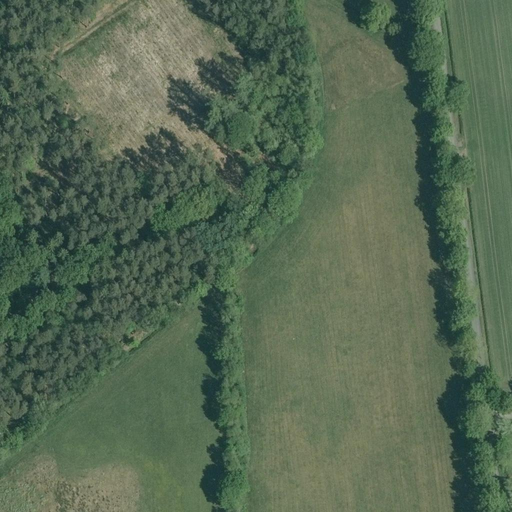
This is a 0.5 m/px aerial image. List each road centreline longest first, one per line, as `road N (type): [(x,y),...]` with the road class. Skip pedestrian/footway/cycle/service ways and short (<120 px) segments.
road 1 (track): [(434,0),(484,417)]
road 2 (unclassified): [(497,511),(484,417),(511,414)]
